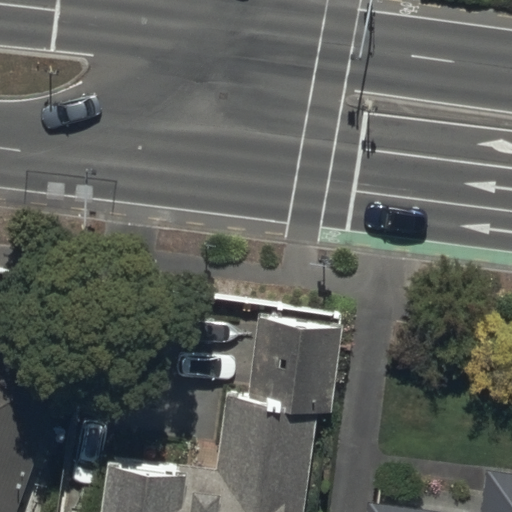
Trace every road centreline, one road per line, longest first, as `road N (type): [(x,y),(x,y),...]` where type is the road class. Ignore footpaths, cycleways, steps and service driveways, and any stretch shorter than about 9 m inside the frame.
road 1 (primary): [(511,207),(181,163)]
road 2 (primary): [(209,29),(511,71)]
road 3 (primary): [(0,6),(209,29)]
road 4 (primary): [(181,163),(0,143)]
road 5 (tertiary): [(181,163),(209,29)]
